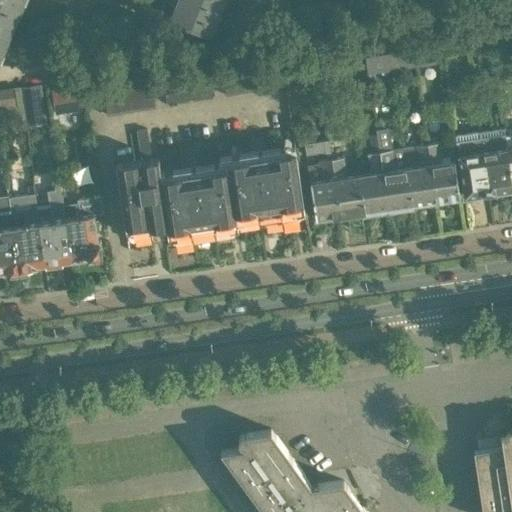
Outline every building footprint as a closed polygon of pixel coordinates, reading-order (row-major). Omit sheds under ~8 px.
[(13,0),(0,0),(0,27),(9,31),(21,3),(13,0)] [(220,2),(215,0),(176,0),(170,18),(208,33),(220,2)] [(0,53),(9,31),(0,27),(0,53)] [(415,63),(439,59),(436,42),(412,46),(415,63)] [(390,71),(387,47),(386,43),(363,46),(364,50),(367,74),(390,71)] [(391,67),(415,63),(412,46),(388,50),(389,55),(391,67)] [(281,60),(269,62),(273,88),(285,86),(281,60)] [(269,62),(257,64),(261,90),(273,88),(269,62)] [(257,64),(245,66),(249,92),(261,90),(257,64)] [(238,94),(249,92),(245,66),(233,68),(238,94)] [(233,68),(139,84),(143,109),(154,107),(151,91),(222,80),(225,96),(238,94),(233,68)] [(18,82),(21,105),(40,103),(36,80),(18,82)] [(143,109),(139,84),(127,86),(131,111),(143,109)] [(127,86),(115,87),(119,113),(131,111),(127,86)] [(115,87),(103,89),(107,115),(119,113),(115,87)] [(212,87),(165,95),(166,104),(213,96),(212,87)] [(79,88),(52,92),(55,114),(82,110),(79,88)] [(0,90),(0,112),(16,110),(13,89),(0,90)] [(412,203),(403,147),(393,148),(389,120),(376,122),(377,128),(377,129),(378,132),(377,132),(389,209),(412,205),(412,203)] [(436,199),(427,143),(425,127),(420,127),(422,144),(403,147),(412,203),(436,199)] [(141,154),(152,152),(148,128),(137,130),(141,154)] [(511,187),(511,181),(505,134),(503,134),(502,128),(479,131),(488,191),(511,187)] [(488,191),(479,131),(455,135),(464,195),(488,191)] [(368,152),(371,172),(359,173),(365,209),(365,212),(389,209),(377,132),(370,133),(371,144),(374,144),(375,151),(368,152)] [(341,213),(332,157),(330,139),(306,142),(307,154),(326,151),(327,158),(320,159),(321,163),(309,164),(316,216),(341,213)] [(440,141),(427,143),(436,199),(460,196),(452,140),(440,142),(440,141)] [(176,244),(189,242),(234,235),(233,229),(239,228),(238,222),(242,222),(243,228),(300,219),(299,213),(306,212),(296,144),(226,155),(227,161),(162,171),(159,157),(117,164),(128,237),(153,233),(152,227),(167,225),(169,239),(175,238),(176,244)] [(345,155),(332,157),(341,213),(365,209),(359,173),(348,175),(345,155)] [(51,206),(38,208),(46,262),(46,265),(49,264),(49,265),(57,264),(61,263),(63,262),(64,261),(64,259),(72,258),(64,204),(64,201),(61,181),(55,182),(57,191),(49,193),(51,206)] [(46,262),(38,208),(34,184),(29,185),(30,193),(9,196),(11,212),(20,268),(38,265),(38,263),(46,262)] [(79,202),(64,204),(72,258),(74,257),(74,258),(75,258),(78,261),(86,260),(86,259),(87,256),(88,256),(89,255),(102,253),(99,239),(98,239),(94,213),(104,212),(101,195),(79,199),(79,202)] [(20,268),(11,212),(9,196),(0,197),(0,268),(1,268),(2,271),(20,268)] [(244,445),(221,449),(266,511),(511,511),(511,443),(473,449),(482,511),(367,511),(362,504),(350,487),(343,478),(341,477),(340,478),(311,482),(271,427),(243,431),(240,433),(239,437),(239,438),(239,440),(240,441),(241,442),(242,442),(243,443),(244,443),(244,445)]
